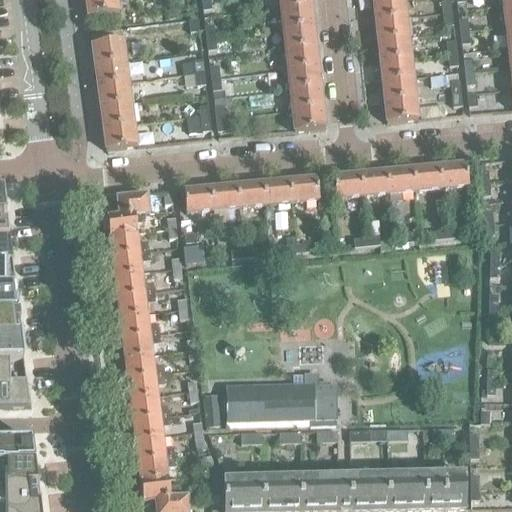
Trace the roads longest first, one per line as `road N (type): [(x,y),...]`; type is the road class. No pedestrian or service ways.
road 1 (residential): [(83,511),(45,174)]
road 2 (residential): [(45,174),(360,147)]
road 3 (residential): [(45,174),(23,0)]
road 4 (residential): [(360,147),(511,138)]
road 5 (residential): [(360,147),(338,0)]
